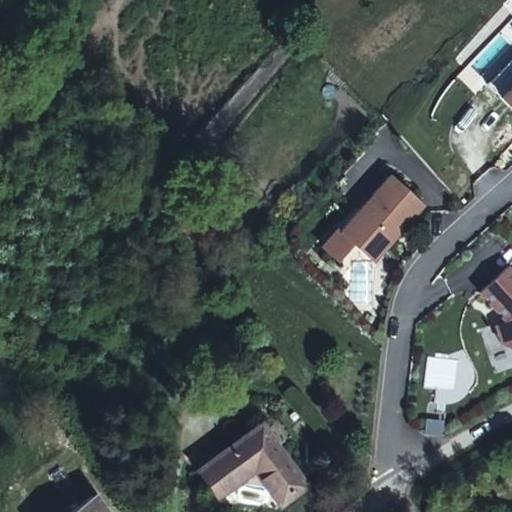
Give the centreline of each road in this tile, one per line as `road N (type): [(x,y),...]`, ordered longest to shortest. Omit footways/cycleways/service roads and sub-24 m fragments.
road 1 (residential): [(400,492),(393,396),(406,282),(511,193)]
road 2 (unclassified): [(400,492),(511,419)]
